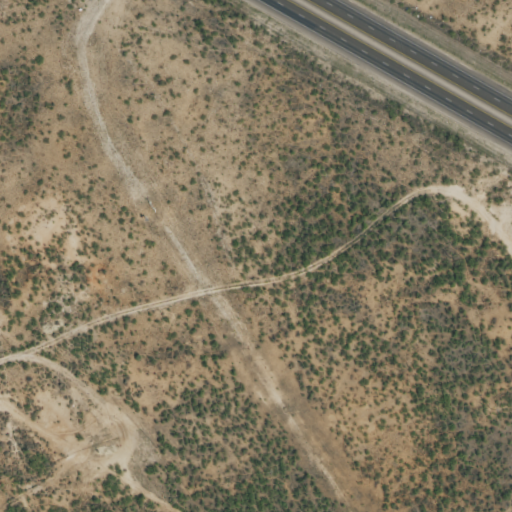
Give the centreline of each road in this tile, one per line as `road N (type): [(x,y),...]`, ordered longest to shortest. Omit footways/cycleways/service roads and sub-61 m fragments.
road 1 (track): [(76,324),(300,270),(408,201),(454,186),(511,259)]
road 2 (primary): [(270,0),(511,137)]
road 3 (primary): [(511,108),(321,0)]
